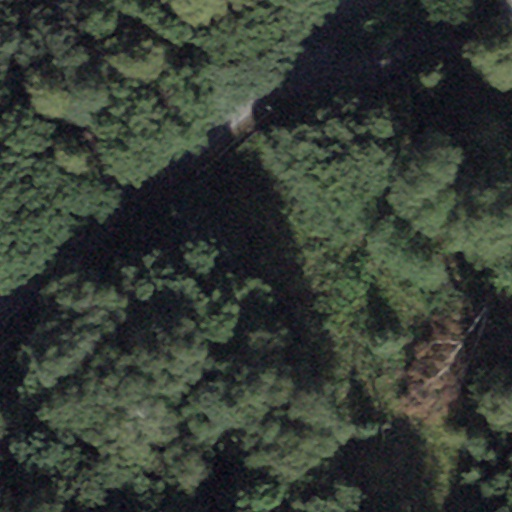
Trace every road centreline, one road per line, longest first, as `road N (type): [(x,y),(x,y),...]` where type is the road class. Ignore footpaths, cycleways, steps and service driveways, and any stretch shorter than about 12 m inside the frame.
road 1 (tertiary): [(346,0),(0,300)]
road 2 (unknown): [(263,71),(350,88),(464,28),(511,21)]
